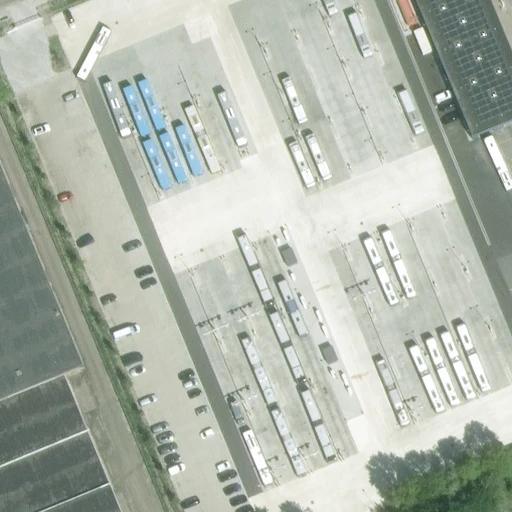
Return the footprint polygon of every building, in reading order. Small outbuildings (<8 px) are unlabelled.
[(165,0),(178,32),(245,6),(243,0),(165,0)] [(511,125),(511,55),(489,0),(414,0),(473,141),(511,125)] [(176,451),(198,511),(324,511),(511,443),(511,395),(486,326),(490,325),(483,304),(509,295),(475,204),(510,191),(494,148),(431,171),(424,150),(436,145),(421,105),(407,111),(389,63),(408,56),(393,17),(373,24),(366,7),(294,34),(309,73),(351,58),(371,111),(300,137),(259,24),(66,95),(80,132),(75,134),(190,446),(176,451)] [(292,37),(287,39),(303,75),(308,73),(292,37)] [(62,39),(32,49),(40,73),(71,62),(62,39)] [(334,83),(304,96),(312,114),(342,101),(334,83)] [(121,511),(67,378),(83,371),(85,370),(0,161),(0,511),(121,511)]
